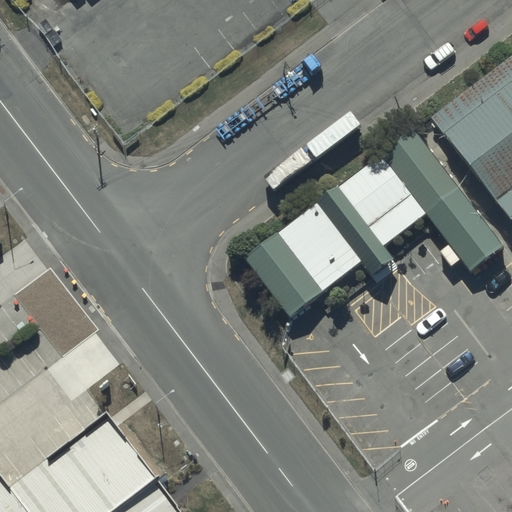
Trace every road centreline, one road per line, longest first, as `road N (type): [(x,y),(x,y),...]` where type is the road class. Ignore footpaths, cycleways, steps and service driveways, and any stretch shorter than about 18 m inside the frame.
road 1 (residential): [(453,0),(116,252)]
road 2 (tertiary): [(116,252),(313,511)]
road 3 (tertiary): [(0,100),(116,252)]
